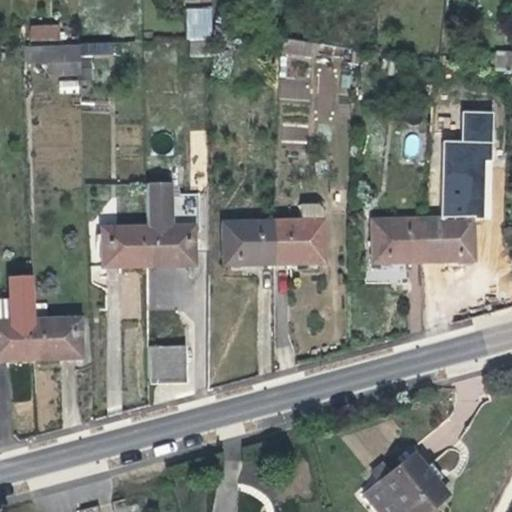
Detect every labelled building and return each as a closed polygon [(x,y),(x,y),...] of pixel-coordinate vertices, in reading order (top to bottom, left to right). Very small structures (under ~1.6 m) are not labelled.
[(189,10),(189,37),(209,36),(209,11),(189,10)] [(59,24),(29,24),(28,40),(59,41),(59,24)] [(311,42),(279,35),(278,48),(308,55),(311,42)] [(107,41),(78,42),(78,53),(108,52),(107,41)] [(509,76),(510,61),(495,60),(495,76),(509,76)] [(306,141),(305,123),(280,124),(281,142),(306,141)] [(168,190),(144,190),(145,233),(145,270),(191,269),(190,232),(169,232),(168,202),(168,190)] [(188,202),(168,202),(169,232),(190,232),(188,202)] [(469,226),(417,227),(417,265),(469,264),(469,226)] [(417,265),(417,227),(368,228),(368,266),(417,265)] [(319,228),(268,229),(268,269),(320,268),(319,228)] [(268,269),(268,229),(217,231),(218,269),(268,269)] [(145,270),(145,233),(98,233),(98,271),(145,270)] [(28,323),(27,282),(6,283),(6,303),(0,303),(0,363),(29,363),(28,323)] [(28,323),(29,363),(74,361),(74,323),(28,323)] [(178,345),(145,346),(146,377),(178,376),(177,353),(178,353),(178,345)] [(412,460),(388,480),(377,488),(362,500),(370,511),(436,511),(442,507),(432,494),(441,486),(431,473),(425,477),(412,460)] [(377,488),(388,480),(381,470),(371,479),(377,488)]
